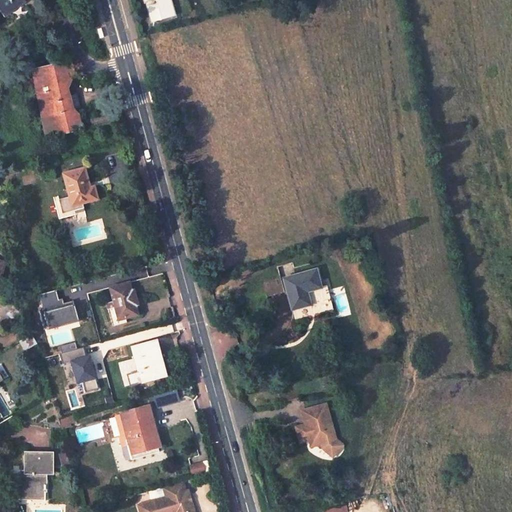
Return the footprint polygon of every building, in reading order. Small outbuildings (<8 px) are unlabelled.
[(21,0),(0,0),(0,10),(9,4),(13,9),(23,2),(21,0)] [(147,0),(152,18),(168,13),(164,0),(147,0)] [(176,11),(173,0),(164,0),(168,13),(176,11)] [(0,12),(3,16),(13,9),(9,4),(0,10),(0,12)] [(60,58),(28,65),(44,132),(76,124),(74,112),(70,108),(62,82),(65,72),(63,65),(60,58)] [(78,200),(93,196),(89,184),(85,185),(79,165),(58,172),(65,194),(54,197),(58,211),(70,208),(69,203),(78,200)] [(285,277),(292,309),(311,304),(308,292),(323,288),(317,268),(285,277)] [(126,279),(108,284),(117,316),(135,312),(132,301),(135,300),(132,288),(129,289),(126,279)] [(42,294),(51,329),(82,321),(77,301),(63,304),(60,289),(42,294)] [(23,312),(13,307),(7,317),(19,323),(22,317),(20,316),(23,312)] [(149,338),(130,343),(140,379),(159,374),(149,338)] [(85,348),(65,353),(67,362),(87,356),(85,348)] [(100,357),(74,359),(76,383),(102,381),(100,357)] [(330,404),(306,409),(316,445),(327,442),(328,446),(336,452),(344,442),(339,439),(330,404)] [(119,435),(122,444),(128,443),(132,457),(159,449),(146,405),(115,415),(121,434),(119,435)] [(55,416),(58,427),(67,425),(66,421),(74,419),(72,412),(55,416)] [(51,452),(24,451),(23,470),(17,470),(17,497),(43,497),(44,473),(50,473),(51,452)] [(206,473),(204,463),(191,465),(193,475),(206,473)] [(184,489),(181,478),(160,485),(164,495),(137,503),(139,511),(167,511),(175,510),(175,511),(194,511),(188,488),(184,489)]
